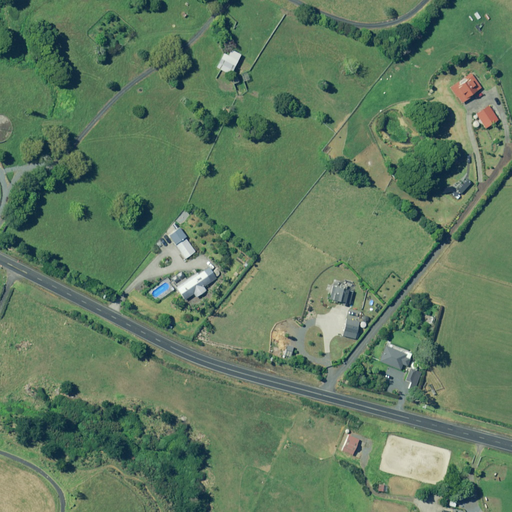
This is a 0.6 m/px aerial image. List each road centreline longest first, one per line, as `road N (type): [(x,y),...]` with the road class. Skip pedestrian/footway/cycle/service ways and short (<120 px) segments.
road 1 (unclassified): [(511,448),(209,363),(0,260)]
road 2 (unknown): [(223,0),(186,40),(120,88),(0,221)]
road 3 (unknown): [(480,185),(321,396)]
